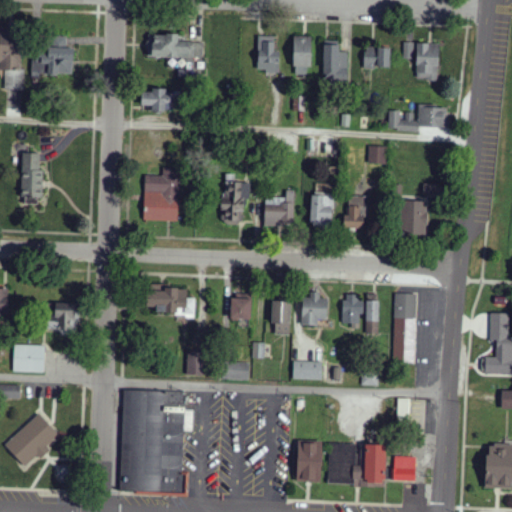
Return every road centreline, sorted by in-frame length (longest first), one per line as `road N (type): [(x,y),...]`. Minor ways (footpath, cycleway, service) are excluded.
road 1 (residential): [(437,511),(454,268),(488,0)]
road 2 (residential): [(95,511),(114,0)]
road 3 (residential): [(454,268),(0,247)]
road 4 (residential): [(487,12),(238,0)]
road 5 (residential): [(212,511),(0,502)]
